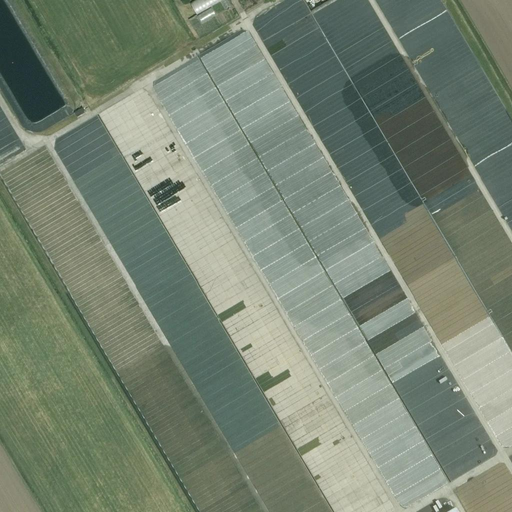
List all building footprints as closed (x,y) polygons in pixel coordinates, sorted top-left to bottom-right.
[(189,0),(188,1),(194,13),(217,0),(189,0)] [(211,7),(215,13),(224,6),(220,1),(211,7)] [(199,22),(214,17),(210,6),(195,12),(199,22)] [(199,52),(251,151),(298,126),(293,117),(293,119),(287,108),(281,109),(280,102),(288,98),(284,91),(274,92),(275,93),(270,96),(268,76),(257,78),(263,75),(260,69),(252,70),(266,63),(262,55),(259,56),(257,52),(256,44),(253,38),(245,39),(243,30),(238,33),(238,32),(199,52)] [(83,108),(74,114),(77,118),(85,113),(83,108)] [(238,215),(244,225),(253,220),(252,217),(281,201),(278,194),(238,215)] [(260,215),(250,220),(253,236),(245,240),(265,275),(297,258),(300,264),(311,257),(309,243),(323,268),(358,248),(337,252),(335,243),(355,232),(353,220),(341,222),(334,226),(330,219),(300,235),(282,201),(283,211),(260,215)] [(335,291),(295,313),(300,321),(293,325),(297,331),(327,315),(322,307),(339,298),(335,291)] [(264,322),(271,319),(267,311),(260,315),(264,322)] [(319,365),(353,349),(358,358),(363,367),(369,364),(366,358),(371,355),(357,326),(340,334),(345,344),(315,358),(319,365)] [(268,372),(256,379),(284,431),(325,409),(320,399),(319,399),(309,381),(311,379),(301,360),(270,376),(268,372)] [(486,461),(488,467),(497,463),(494,457),(486,461)]
